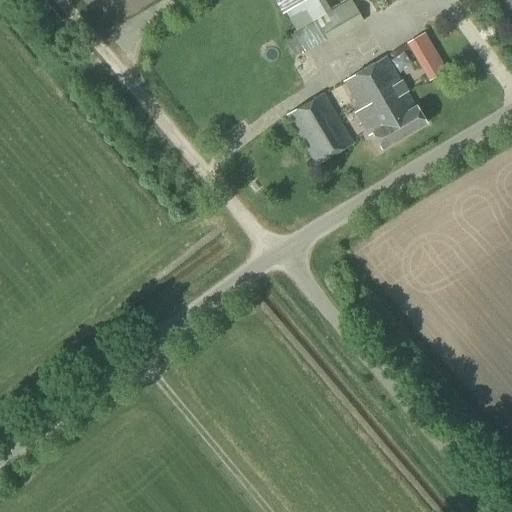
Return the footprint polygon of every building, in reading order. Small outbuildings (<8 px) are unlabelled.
[(272,0),(282,16),(285,14),(296,32),(284,39),(295,57),(304,52),(304,53),(326,40),(329,43),(364,23),(350,0),(331,12),(324,0),(272,0)] [(428,82),(448,69),(427,33),(406,45),(428,82)] [(358,119),(405,91),(385,58),(343,82),(360,110),(355,114),(358,119)] [(405,91),(358,119),(368,136),(372,134),(382,150),(425,124),(415,107),(414,108),(405,91)] [(316,166),(352,145),(323,95),(287,116),(316,166)]
